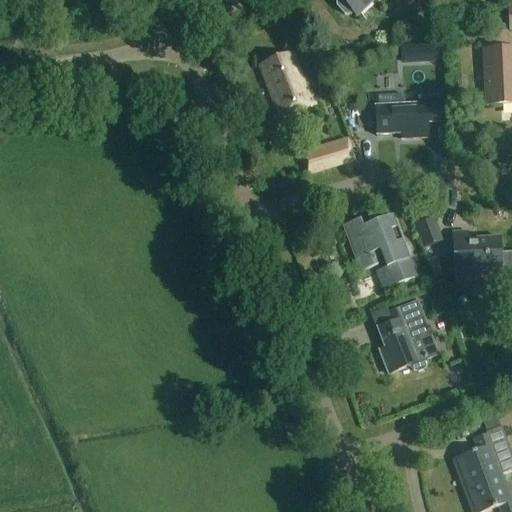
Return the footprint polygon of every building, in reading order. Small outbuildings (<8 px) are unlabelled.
[(376,0),(338,0),(337,2),(337,7),(345,16),(351,16),(353,14),(357,18),(376,0)] [(511,106),(511,50),(484,52),(486,108),(511,106)] [(280,120),(314,107),(306,86),(303,87),(294,62),(288,64),(285,58),(260,68),(280,120)] [(440,124),(439,97),(422,98),(422,106),(375,109),(376,138),(401,137),(402,142),(427,140),(427,124),(440,124)] [(303,157),(309,175),(353,162),(347,143),(303,157)] [(417,280),(410,262),(392,218),(363,230),(360,222),(342,229),(360,274),(378,267),(373,256),(379,253),(386,270),(376,274),(384,293),(417,280)] [(435,221),(415,228),(424,250),(443,243),(435,221)] [(454,279),(502,276),(500,240),(468,242),(468,234),(451,235),(454,279)] [(511,254),(501,256),(503,286),(511,285),(511,254)] [(436,259),(427,262),(437,289),(446,286),(436,259)] [(423,295),(420,287),(404,293),(407,301),(423,295)] [(439,291),(427,295),(436,317),(447,313),(439,291)] [(388,377),(409,368),(413,372),(418,374),(422,372),(425,367),(425,362),(436,358),(416,305),(389,315),(393,325),(378,331),(386,351),(379,354),(388,377)] [(452,462),(463,490),(501,476),(511,472),(511,457),(502,429),(485,435),(486,437),(473,441),(477,453),(452,462)] [(511,511),(511,503),(511,504),(501,476),(463,490),(471,511),(490,511),(498,509),(499,511),(511,511)]
